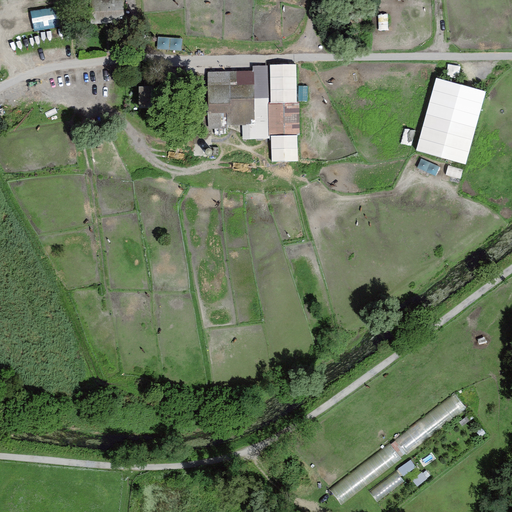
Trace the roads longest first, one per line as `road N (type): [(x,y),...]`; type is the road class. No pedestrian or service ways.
road 1 (track): [(511,269),(305,420),(238,454),(135,467),(0,457)]
road 2 (track): [(0,87),(56,65),(107,59),(511,54)]
